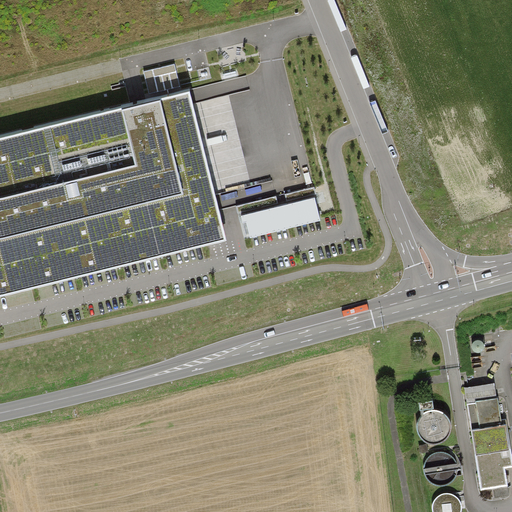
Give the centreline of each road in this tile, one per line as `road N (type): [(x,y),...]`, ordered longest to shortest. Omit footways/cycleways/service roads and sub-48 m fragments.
road 1 (unknown): [(0,321),(356,229),(363,221),(352,150),(369,130)]
road 2 (primary): [(0,408),(434,302)]
road 3 (residential): [(434,302),(318,0)]
road 4 (unknown): [(276,27),(298,184),(244,203)]
